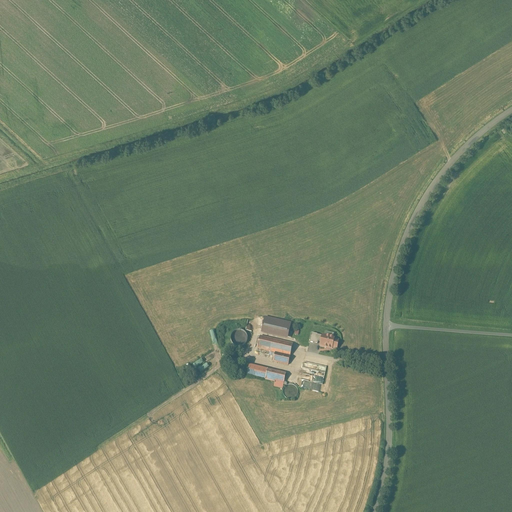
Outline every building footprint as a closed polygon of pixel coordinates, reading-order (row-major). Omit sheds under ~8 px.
[(290,323),(265,318),(263,330),(287,336),(290,323)] [(215,328),(210,329),(214,350),(219,349),(215,328)] [(317,334),(312,333),(310,342),(318,344),(318,341),(321,342),(322,336),(317,335),(317,334)] [(334,338),(323,335),(322,336),(321,342),(320,346),(326,348),(327,347),(331,348),(331,349),(332,348),(336,349),(338,340),(334,339),(334,338)] [(278,340),(260,336),(257,349),(275,353),(278,340)] [(293,343),(278,340),(275,353),(273,361),(288,365),(293,343)] [(208,355),(193,364),(196,369),(198,368),(200,372),(205,369),(206,370),(214,366),(208,355)] [(324,384),(327,366),(315,364),(314,369),(303,367),(301,379),(309,380),(308,385),(313,386),(312,389),(318,390),(319,387),(320,387),(321,383),(324,384)] [(286,374),(251,365),(249,375),(275,381),(284,384),(286,374)] [(297,394),(298,391),(297,389),(295,386),(293,385),(290,384),(288,385),(285,386),(284,389),(283,391),(284,394),(286,396),(288,398),(291,398),(293,398),(296,396),(297,394)]
